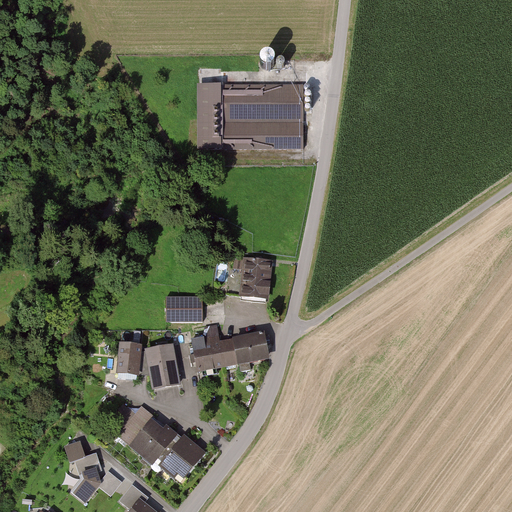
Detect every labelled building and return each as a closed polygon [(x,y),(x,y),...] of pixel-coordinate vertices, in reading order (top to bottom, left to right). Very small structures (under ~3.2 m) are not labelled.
[(306,83),(225,84),(226,151),(306,150),(306,83)] [(237,271),(245,272),(242,297),(273,301),(277,264),(239,259),(237,271)] [(206,299),(168,299),(168,323),(206,324),(206,299)] [(222,336),(195,342),(201,374),(274,359),(269,333),(223,342),(222,336)] [(146,347),(124,345),(121,374),(143,377),(146,347)] [(178,346),(148,351),(155,390),(185,385),(178,346)] [(121,436),(161,468),(184,437),(144,406),(124,406),(119,413),(121,436)] [(183,485),(209,452),(186,435),(184,437),(161,468),(183,485)] [(80,444),(65,449),(71,465),(76,463),(82,480),(72,492),(86,503),(100,485),(95,469),(101,467),(97,454),(85,458),(80,444)] [(156,511),(134,496),(122,511),(156,511)]
